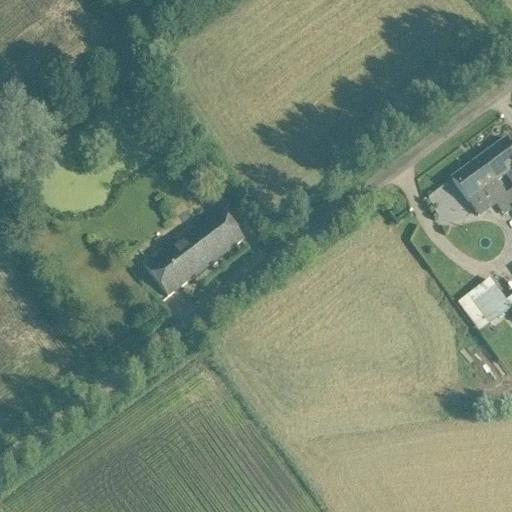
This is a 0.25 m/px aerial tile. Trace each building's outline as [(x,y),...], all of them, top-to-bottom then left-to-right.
[(511,148),(506,141),(480,160),(497,183),(505,177),(511,185),(511,189),(505,194),(511,203),(511,148)] [(480,160),(452,181),(469,204),(485,191),(495,205),(496,205),(505,217),(511,211),(511,203),(505,194),(497,183),(480,160)] [(187,192),(208,175),(197,162),(177,178),(187,192)] [(159,255),(144,266),(168,299),(174,294),(182,288),(243,242),(221,212),(193,234),(161,258),(159,255)] [(489,327),(511,310),(496,289),(473,305),(489,327)] [(459,357),(496,411),(511,399),(511,391),(479,343),(459,357)]
